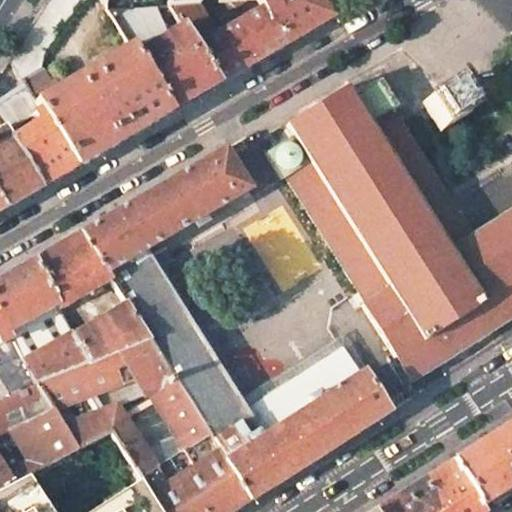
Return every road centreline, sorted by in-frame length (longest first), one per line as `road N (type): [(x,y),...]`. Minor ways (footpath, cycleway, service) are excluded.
road 1 (residential): [(0,244),(417,0)]
road 2 (residential): [(511,379),(302,511)]
